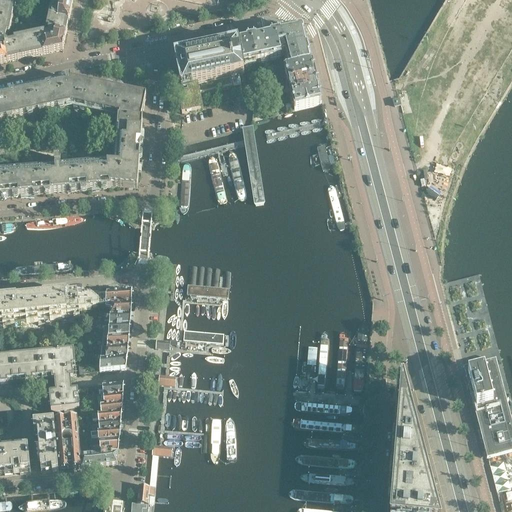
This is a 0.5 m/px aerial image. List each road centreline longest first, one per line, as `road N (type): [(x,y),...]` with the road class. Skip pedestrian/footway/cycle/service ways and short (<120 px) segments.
road 1 (primary): [(472,511),(356,71),(321,0)]
road 2 (primary): [(301,2),(337,58),(453,511)]
road 3 (residential): [(123,484),(145,281)]
road 4 (unclassified): [(0,80),(164,44)]
road 5 (residential): [(152,204),(164,44)]
road 6 (residential): [(152,204),(0,216)]
road 7 (residential): [(0,295),(145,281)]
road 8 (unclassified): [(164,44),(278,18),(301,2)]
road 9 (residential): [(377,511),(386,384)]
road 10 (residential): [(0,485),(89,478),(123,484)]
